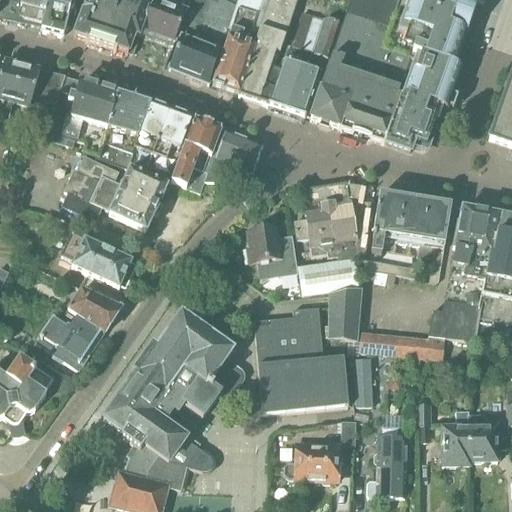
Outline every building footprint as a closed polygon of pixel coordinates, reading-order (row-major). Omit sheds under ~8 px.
[(0,0),(0,21),(41,30),(43,22),(45,23),(50,0),(0,0)] [(50,0),(45,23),(43,22),(41,30),(41,32),(63,38),(66,28),(68,29),(74,0),(50,0)] [(133,55),(153,2),(153,0),(87,0),(86,3),(85,3),(81,15),(82,15),(74,39),(85,43),(85,45),(116,55),(116,53),(127,57),(129,54),(133,55)] [(195,0),(169,72),(209,88),(228,32),(239,0),(219,0),(219,2),(214,0),(195,0)] [(212,91),(237,99),(269,0),(239,0),(228,32),(231,33),(212,91)] [(267,109),(278,76),(272,74),(297,0),(269,0),(237,99),(267,109)] [(329,64),(310,123),(336,132),(381,147),(385,148),(413,65),(408,63),(381,53),(398,0),(350,0),(345,17),(341,29),(329,64)] [(413,65),(385,148),(407,156),(410,147),(423,152),(438,112),(444,114),(445,110),(450,112),(455,99),(449,97),(459,72),(451,69),(459,47),(463,49),(467,39),(463,38),(464,36),(469,24),(472,25),(479,6),(480,6),(481,5),(466,0),(398,0),(381,53),(408,63),(413,65)] [(186,15),(153,2),(133,55),(132,58),(136,60),(137,55),(135,54),(140,40),(152,45),(151,47),(163,61),(166,62),(163,70),(165,70),(186,15)] [(329,64),(341,29),(323,23),(311,58),(329,64)] [(305,122),(310,123),(329,64),(311,58),(286,50),(278,76),(267,109),(305,122)] [(0,117),(10,120),(23,69),(4,65),(0,81),(0,117)] [(47,132),(51,119),(60,95),(65,80),(23,69),(10,120),(0,117),(0,130),(23,139),(24,137),(42,143),(43,143),(47,132)] [(511,75),(489,142),(511,150),(511,75)] [(85,147),(90,129),(101,91),(81,84),(81,85),(65,80),(60,95),(69,97),(66,107),(67,107),(63,122),(51,119),(47,132),(43,143),(72,151),(74,145),(77,145),(85,147)] [(82,156),(100,161),(103,148),(104,147),(109,132),(119,96),(101,91),(90,129),(85,147),(82,156)] [(128,171),(128,170),(134,153),(150,106),(119,96),(109,132),(104,147),(103,148),(100,161),(99,163),(127,173),(128,171)] [(152,159),(169,114),(151,107),(150,106),(134,153),(128,170),(146,177),(152,159)] [(182,155),(179,154),(191,122),(169,114),(152,159),(146,177),(171,187),(182,155)] [(199,198),(204,186),(211,166),(214,167),(225,135),(194,123),(182,155),(171,187),(199,198)] [(245,142),(225,135),(214,167),(211,166),(204,186),(226,186),(227,182),(230,174),(247,180),(248,179),(250,175),(253,176),(263,149),(245,142)] [(146,235),(167,190),(134,174),(126,191),(115,186),(120,176),(85,160),(79,174),(75,172),(64,194),(68,196),(61,210),(95,226),(102,211),(110,215),(109,217),(146,235)] [(355,265),(363,263),(371,207),(364,206),(366,190),(345,188),(346,187),(302,193),(305,212),(304,212),(306,224),(294,226),(296,244),(309,242),(312,260),(327,258),(328,262),(338,261),(338,264),(298,271),(302,301),(330,297),(327,342),(358,344),(361,292),(359,292),(355,265)] [(450,210),(415,205),(379,198),(369,255),(381,257),(383,242),(418,248),(415,266),(432,268),(429,285),(435,286),(438,284),(450,210)] [(464,212),(462,211),(459,227),(458,227),(453,253),(455,254),(444,316),(435,314),(430,340),(446,342),(477,345),(491,260),(494,261),(501,223),(501,221),(499,220),(500,219),(498,218),(497,216),(466,210),(464,212)] [(509,348),(511,337),(511,329),(511,224),(501,223),(494,261),(491,260),(477,345),(509,348)] [(297,279),(292,241),(276,243),(274,231),(262,233),(261,230),(251,232),(252,234),(248,235),(250,251),(246,252),(249,269),(264,267),(265,278),(279,276),(280,281),(297,279)] [(120,293),(132,265),(71,238),(61,260),(74,266),(71,272),(120,293)] [(363,263),(361,272),(370,274),(371,265),(363,263)] [(380,266),(371,265),(370,274),(378,276),(380,266)] [(388,268),(380,266),(378,276),(386,278),(388,268)] [(397,270),(388,268),(386,278),(395,279),(397,270)] [(405,271),(397,270),(395,279),(403,281),(405,271)] [(414,273),(405,271),(403,281),(412,283),(414,273)] [(70,315),(105,337),(122,312),(82,293),(68,314),(70,315)] [(261,420),(347,411),(342,361),(323,363),(317,312),(291,314),(292,322),(253,326),(261,420)] [(78,377),(105,337),(70,315),(68,314),(61,325),(54,321),(37,347),(78,377)] [(136,378),(103,425),(123,440),(121,443),(136,454),(128,466),(124,481),(118,479),(110,509),(120,511),(162,511),(168,490),(181,493),(181,492),(180,492),(186,471),(203,475),(205,475),(207,475),(210,473),(211,471),(212,468),(211,466),(209,463),(204,458),(163,430),(173,416),(177,418),(178,417),(194,429),(199,421),(200,420),(202,421),(218,398),(226,388),(234,394),(238,389),(241,385),(242,384),(242,383),(243,382),(243,380),(243,379),(242,377),(242,376),(241,375),(240,374),(226,364),(232,356),(181,321),(156,357),(151,354),(135,377),(136,378)] [(392,359),(394,340),(362,337),(360,356),(392,359)] [(394,340),(392,359),(427,363),(429,343),(394,340)] [(429,343),(427,363),(444,364),(446,342),(430,340),(429,343)] [(10,430),(11,433),(11,436),(20,435),(19,428),(19,427),(20,425),(25,417),(26,418),(28,418),(29,418),(30,417),(31,417),(32,416),(33,415),(34,416),(46,399),(43,397),(52,384),(20,361),(6,380),(0,375),(0,422),(1,421),(8,426),(10,428),(10,430)] [(369,363),(353,364),(355,411),(371,410),(369,363)] [(429,431),(429,409),(415,409),(415,431),(429,431)] [(469,472),(469,468),(468,420),(468,416),(454,416),(454,429),(441,429),(441,472),(469,472)] [(479,419),(468,420),(469,468),(497,467),(497,455),(506,455),(506,442),(503,442),(503,424),(485,425),(479,419)] [(355,427),(342,426),(341,448),(354,449),(355,427)] [(376,469),(376,471),(405,471),(406,447),(400,447),(401,432),(379,431),(377,441),(377,457),(374,460),(374,466),(376,469)] [(340,469),(340,462),(337,462),(338,448),(296,447),(296,467),(289,467),(283,471),(283,479),(288,483),(295,484),(321,485),(323,488),(329,488),(331,486),(336,486),(337,469),(340,469)] [(405,471),(376,471),(376,486),(369,486),(367,488),(366,500),(369,502),(404,503),(405,471)]
